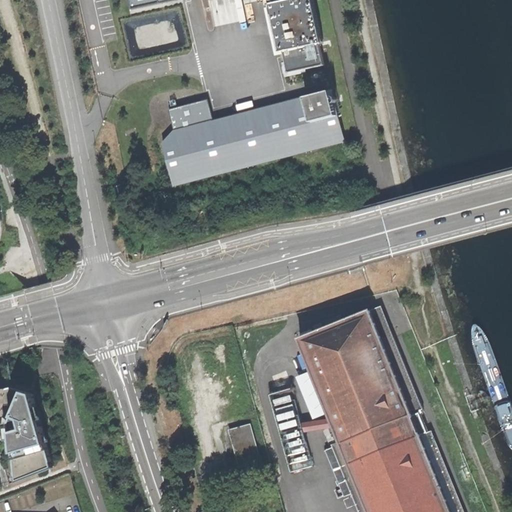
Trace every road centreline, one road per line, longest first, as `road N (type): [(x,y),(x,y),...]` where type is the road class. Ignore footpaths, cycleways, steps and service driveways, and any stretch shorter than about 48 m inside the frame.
road 1 (primary): [(511,190),(102,293)]
road 2 (primary): [(105,312),(511,208)]
road 3 (track): [(382,184),(501,511)]
road 4 (residential): [(102,293),(47,0)]
road 5 (secondary): [(105,312),(164,511)]
road 6 (unknown): [(218,511),(202,381)]
